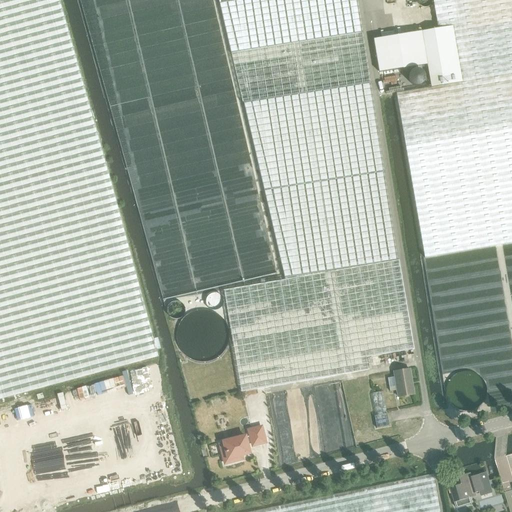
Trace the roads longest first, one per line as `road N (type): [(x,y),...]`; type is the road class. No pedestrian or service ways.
road 1 (unclassified): [(431,440),(359,0)]
road 2 (tertiary): [(431,440),(160,511)]
